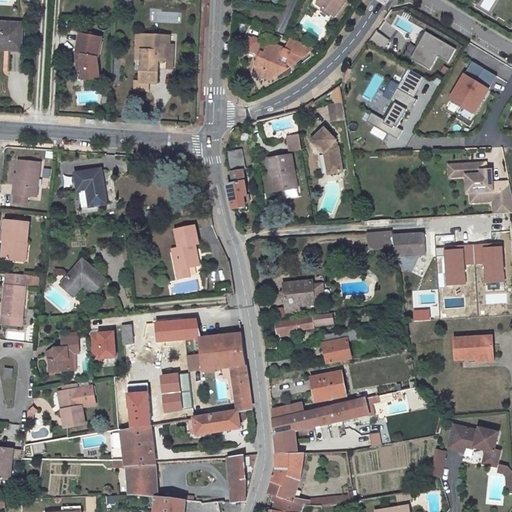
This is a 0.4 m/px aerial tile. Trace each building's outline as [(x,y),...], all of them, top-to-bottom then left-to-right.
[(335,18),(348,0),(326,0),(321,7),(335,18)] [(0,45),(6,46),(6,50),(18,51),(20,26),(0,23),(0,45)] [(382,49),(388,39),(374,31),(368,41),(382,49)] [(456,49),(426,31),(424,33),(418,45),(410,58),(430,69),(438,56),(448,62),(456,49)] [(418,45),(424,33),(421,32),(415,44),(418,45)] [(78,36),(73,61),(75,71),(81,69),(84,82),(100,79),(95,58),(97,58),(101,40),(95,39),(90,33),(86,38),(78,36)] [(137,58),(136,80),(147,81),(159,82),(160,59),(172,60),(172,43),(168,43),(168,35),(141,34),(140,50),(135,50),(135,58),(137,58)] [(284,51),(296,56),(301,45),(288,40),(284,51)] [(271,81),(293,69),(295,67),(315,51),(301,45),(296,56),(284,51),(266,44),(263,54),(258,52),(254,63),(260,66),(263,74),(262,78),(271,81)] [(474,114),(497,76),(472,62),(450,99),(474,114)] [(407,110),(410,104),(414,105),(414,104),(417,99),(414,98),(425,78),(408,68),(390,100),(392,101),(394,103),(385,120),(382,119),(371,113),(366,121),(397,139),(402,130),(397,127),(407,110)] [(75,71),(77,84),(84,82),(81,69),(75,71)] [(132,89),(147,90),(147,81),(136,80),(132,80),(132,89)] [(341,103),(338,88),(332,93),(334,105),(341,103)] [(385,120),(394,103),(392,101),(382,119),(385,120)] [(327,107),(330,125),(344,123),(341,105),(327,107)] [(335,143),(325,130),(311,140),(322,155),(326,176),(341,174),(337,150),(333,145),(335,143)] [(288,141),(289,153),(301,151),(299,139),(288,141)] [(239,148),(224,152),(229,170),(244,166),(239,148)] [(501,148),(489,150),(492,163),(504,161),(501,148)] [(275,177),(278,193),(285,192),(297,190),(291,158),(268,161),(271,177),(275,177)] [(19,163),(17,186),(14,186),(13,195),(14,195),(14,204),(28,205),(28,197),(37,198),(40,165),(19,163)] [(459,177),(463,177),(464,193),(468,193),(471,193),(472,203),(491,201),(500,201),(501,214),(511,213),(511,207),(508,183),(491,183),(490,178),(485,174),(485,171),(484,163),(459,166),(456,168),(457,175),(459,177)] [(459,166),(448,166),(448,178),(459,177),(457,175),(456,168),(459,166)] [(104,205),(101,170),(75,171),(76,189),(85,189),(86,205),(104,205)] [(232,211),(242,209),(239,198),(245,197),(240,171),(231,173),(233,183),(227,184),(232,211)] [(297,190),(285,192),(286,201),(298,199),(297,190)] [(500,201),(491,201),(492,215),(501,214),(500,201)] [(17,223),(5,222),(2,260),(22,262),(23,244),(27,244),(29,224),(26,224),(17,223)] [(367,249),(394,247),(393,237),(390,222),(365,223),(365,226),(366,234),(367,249)] [(354,235),(366,234),(365,226),(353,227),(354,235)] [(199,268),(194,247),(198,246),(194,228),(175,233),(179,250),(172,251),(174,264),(178,263),(180,272),(199,268)] [(463,231),(431,233),(432,256),(465,253),(463,231)] [(394,247),(397,265),(411,273),(420,256),(425,256),(424,234),(393,237),(394,247)] [(106,282),(82,262),(60,286),(73,297),(83,287),(93,296),(106,282)] [(55,269),(53,274),(59,278),(62,272),(55,269)] [(21,316),(25,275),(7,273),(3,314),(2,322),(20,325),(21,316)] [(312,286),(312,282),(283,285),(286,315),(299,313),(298,307),(314,305),(314,303),(312,286)] [(322,285),(312,286),(314,303),(324,302),(322,285)] [(73,297),(84,306),(93,296),(83,287),(73,297)] [(312,326),(333,323),(331,313),(311,316),(311,318),(312,326)] [(312,326),(311,318),(274,324),(276,334),(312,329),(312,326)] [(197,321),(156,327),(157,333),(158,345),(199,340),(197,321)] [(134,343),(133,325),(123,326),(125,344),(134,343)] [(398,326),(399,336),(407,335),(406,325),(398,326)] [(88,332),(89,361),(113,359),(112,331),(88,332)] [(321,337),(327,364),(351,359),(345,332),(321,337)] [(199,340),(203,373),(230,369),(236,402),(247,401),(250,399),(249,389),(242,335),(199,340)] [(78,354),(76,336),(60,337),(61,346),(51,347),(52,358),(49,359),(49,371),(70,369),(69,354),(78,354)] [(493,362),(491,337),(453,340),(455,362),(474,361),(474,363),(493,362)] [(14,372),(5,370),(4,381),(13,382),(14,372)] [(344,397),(339,373),(310,378),(315,402),(344,397)] [(63,390),(61,390),(64,407),(61,408),(64,426),(84,423),(82,406),(95,403),(92,385),(79,388),(74,388),(63,390)] [(131,410),(132,430),(151,427),(148,395),(135,395),(135,390),(129,391),(129,410),(131,410)] [(236,402),(238,414),(245,412),(252,412),(250,399),(247,401),(236,402)] [(328,424),(371,420),(365,401),(305,413),(306,414),(273,420),(273,430),(294,428),(328,424)] [(273,420),(306,414),(305,413),(303,403),(272,410),(273,420)] [(238,414),(195,420),(196,429),(197,435),(220,432),(239,429),(238,417),(246,416),(245,412),(238,414)] [(123,440),(124,461),(125,466),(126,466),(155,464),(151,427),(132,430),(123,432),(116,433),(116,441),(123,440)] [(296,454),(294,428),(273,430),(275,455),(276,455),(296,454)] [(464,448),(473,451),(474,448),(479,449),(478,452),(484,453),(481,467),(495,470),(499,455),(493,453),(497,435),(477,430),(476,434),(452,428),(446,451),(462,455),(464,448)] [(25,450),(0,447),(0,477),(4,478),(12,479),(14,459),(24,460),(25,450)] [(442,478),(444,451),(433,450),(430,477),(442,478)] [(294,499),(300,480),(304,454),(296,454),(276,455),(275,475),(271,484),(281,487),(277,498),(295,505),(293,511),(303,511),(304,507),(322,507),(354,502),(353,496),(306,501),(294,499)] [(230,463),(230,478),(231,503),(245,501),(244,456),(230,459),(230,463)] [(147,488),(156,487),(155,464),(126,466),(130,498),(147,500),(147,488)] [(268,494),(277,498),(281,487),(271,484),(268,494)] [(157,500),(156,487),(147,488),(147,500),(157,500)] [(272,511),(273,511),(293,511),(295,505),(277,498),(272,511)] [(183,511),(185,501),(157,500),(155,511),(183,511)] [(215,511),(214,502),(199,504),(200,511),(215,511)]
